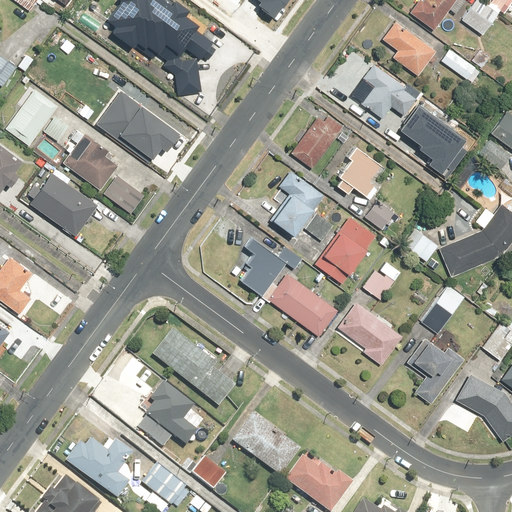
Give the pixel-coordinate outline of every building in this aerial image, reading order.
[(7,0),(13,0),(28,12),(36,1),(35,0),(6,0),(7,0)] [(114,25),(107,35),(131,52),(134,48),(175,75),(179,98),(202,91),(198,69),(217,47),(192,30),(196,25),(183,17),(187,11),(172,0),(170,2),(166,0),(119,0),(106,20),(114,25)] [(261,0),(259,3),(271,12),(280,0),(261,0)] [(453,15),(465,0),(417,0),(408,12),(432,31),(448,11),(453,15)] [(503,14),(511,1),(511,0),(491,0),(489,4),(483,0),(474,0),(459,20),(480,35),(498,10),(503,14)] [(396,50),(391,57),(416,75),(435,49),(394,20),(380,39),(396,50)] [(62,34),(50,51),(85,75),(97,59),(62,34)] [(448,49),(439,60),(469,83),(478,72),(448,49)] [(16,68),(0,55),(0,86),(1,87),(16,68)] [(402,92),(406,87),(373,63),(362,78),(372,85),(360,103),(382,118),(390,107),(403,116),(414,101),(402,92)] [(33,88),(4,127),(28,146),(58,107),(33,88)] [(95,120),(151,159),(170,133),(173,136),(178,129),(119,88),(95,120)] [(419,106),(400,130),(421,146),(418,149),(432,159),(427,165),(444,178),(463,152),(459,149),(465,141),(419,106)] [(511,114),(505,109),(488,132),(511,149),(511,114)] [(317,115),(291,152),(312,167),(342,126),(326,114),(323,120),(317,115)] [(52,117),(42,132),(55,141),(65,126),(52,117)] [(108,152),(83,133),(61,162),(99,191),(119,165),(106,155),(108,152)] [(487,137),(476,152),(498,169),(509,155),(487,137)] [(0,142),(0,187),(22,160),(0,142)] [(367,181),(380,163),(354,144),(333,174),(338,177),(332,185),(347,196),(352,188),(367,199),(375,187),(367,181)] [(323,193),(289,168),(276,186),(287,194),(268,219),(291,236),(323,193)] [(32,197),(27,204),(73,236),(95,204),(51,172),(45,182),(38,177),(26,193),(32,197)] [(116,173),(101,193),(129,213),(143,194),(116,173)] [(392,207),(376,195),(361,215),(380,229),(389,219),(392,221),(397,214),(390,209),(392,207)] [(439,248),(451,277),(502,256),(511,242),(511,211),(502,204),(482,231),(439,248)] [(314,210),(302,228),(319,240),(331,222),(314,210)] [(375,237),(346,216),(311,262),(340,284),(375,237)] [(415,229),(404,245),(427,262),(438,246),(415,229)] [(248,265),(236,281),(258,298),(283,264),(291,270),(300,258),(284,246),(276,256),(247,234),(240,243),(251,252),(244,261),(248,265)] [(9,256),(0,268),(0,300),(18,314),(30,298),(19,290),(32,273),(9,256)] [(398,271),(384,262),(378,271),(373,268),(361,286),(380,298),(398,271)] [(286,274),(267,299),(319,338),(338,312),(286,274)] [(473,275),(466,285),(480,295),(487,286),(473,275)] [(437,333),(463,296),(445,283),(419,320),(437,333)] [(393,326),(376,313),(373,317),(356,304),(336,330),(380,364),(401,337),(390,329),(393,326)] [(511,343),(511,332),(499,323),(481,346),(499,360),(511,343)] [(0,344),(9,332),(0,325),(0,344)] [(215,362),(172,328),(151,355),(215,405),(232,384),(210,367),(215,362)] [(429,403),(462,357),(446,346),(442,351),(423,337),(405,361),(424,374),(412,391),(429,403)] [(511,362),(500,378),(511,386),(511,362)] [(511,434),(511,401),(504,391),(469,371),(453,398),(482,415),(502,442),(511,434)] [(170,435),(184,446),(196,431),(182,419),(193,405),(161,379),(146,398),(152,402),(143,413),(146,415),(137,426),(162,446),(170,435)] [(287,434),(254,409),(231,440),(279,476),(300,448),(285,437),(287,434)] [(214,439),(206,432),(196,445),(204,451),(214,439)] [(85,445),(79,440),(64,461),(117,499),(129,482),(117,473),(132,452),(110,436),(103,446),(91,437),(85,445)] [(334,472),(304,450),(283,478),(327,511),(329,511),(353,481),(336,469),(334,472)] [(204,455),(190,471),(211,490),(226,473),(204,455)] [(184,489),(186,486),(156,462),(140,482),(170,506),(172,504),(177,508),(188,493),(184,489)] [(45,500),(35,511),(92,511),(98,503),(63,476),(52,490),(49,487),(41,497),(45,500)] [(204,502),(195,495),(188,503),(198,511),(204,502)] [(405,511),(382,498),(377,507),(360,497),(354,507),(352,506),(348,511),(405,511)]
